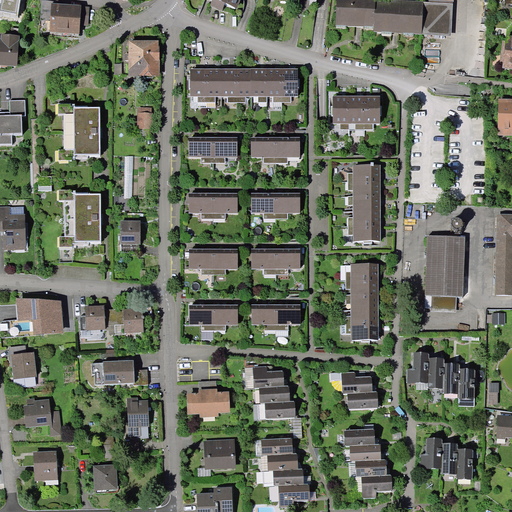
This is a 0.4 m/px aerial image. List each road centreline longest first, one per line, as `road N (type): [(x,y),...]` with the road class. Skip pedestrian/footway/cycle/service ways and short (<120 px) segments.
road 1 (residential): [(172,18),(403,77),(396,363)]
road 2 (residential): [(172,18),(165,293)]
road 3 (residential): [(167,347),(396,363)]
road 4 (residential): [(396,363),(395,404),(410,422),(407,499),(382,511)]
road 5 (residential): [(0,282),(165,293)]
road 6 (residential): [(167,347),(173,511)]
road 7 (residential): [(127,28),(0,79)]
